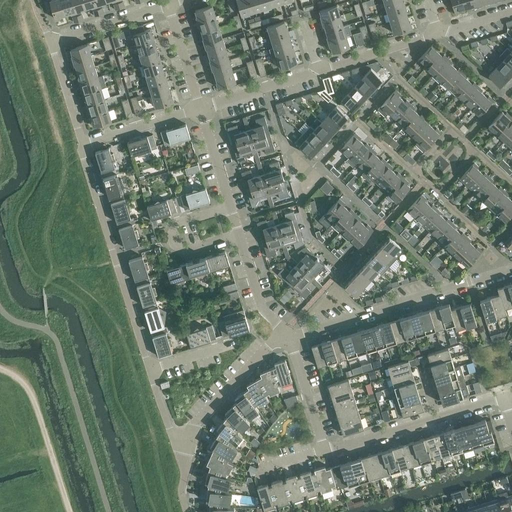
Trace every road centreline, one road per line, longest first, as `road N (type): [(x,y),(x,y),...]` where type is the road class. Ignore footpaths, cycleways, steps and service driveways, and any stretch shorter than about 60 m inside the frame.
road 1 (unclassified): [(153,370),(85,144)]
road 2 (unclassified): [(286,335),(511,269)]
road 3 (unclassified): [(85,144),(53,42),(170,8)]
road 4 (unclassified): [(325,451),(506,397)]
road 5 (track): [(70,511),(33,395),(0,369)]
road 6 (unclassified): [(185,438),(286,335)]
road 7 (unclassified): [(239,234),(177,246),(175,225),(232,209)]
road 8 (unclassified): [(318,71),(438,31)]
road 9 (unclassified): [(200,109),(318,71)]
road 10 (unclassified): [(325,451),(286,335)]
road 11 (unclassified): [(85,144),(200,109)]
